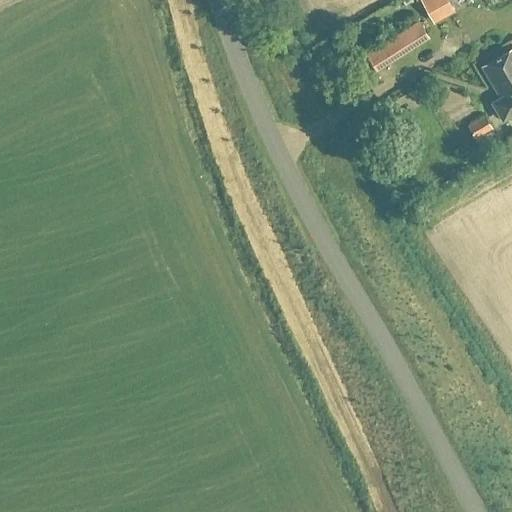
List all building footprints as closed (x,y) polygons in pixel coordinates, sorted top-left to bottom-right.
[(420,0),(433,23),(453,11),(469,2),(467,0),(420,0)] [(419,22),(366,55),(377,72),(429,39),(419,22)] [(511,50),(484,68),(502,98),(494,104),(505,121),(511,116),(511,50)] [(424,106),(416,90),(395,101),(403,117),(424,106)] [(491,130),(485,119),(470,127),(476,138),(491,130)]
